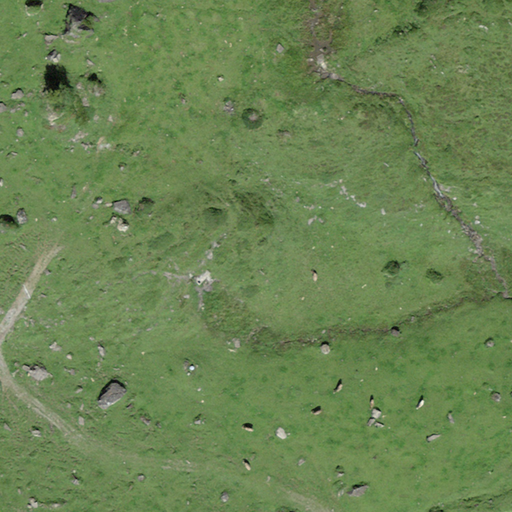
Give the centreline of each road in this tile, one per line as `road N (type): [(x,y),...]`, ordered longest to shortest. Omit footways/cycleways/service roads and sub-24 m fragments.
road 1 (track): [(0,338),(96,173),(143,0)]
road 2 (track): [(323,511),(220,470),(97,449),(19,390),(0,363)]
